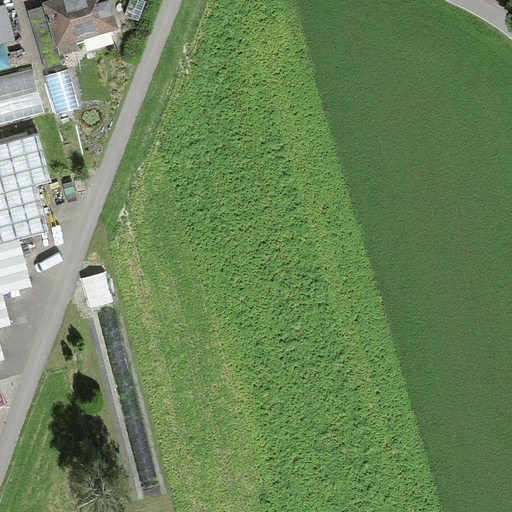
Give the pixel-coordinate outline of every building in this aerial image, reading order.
[(50,0),(61,35),(116,19),(110,0),(50,0)] [(0,36),(12,34),(4,3),(0,4),(0,36)] [(0,125),(48,114),(37,69),(0,78),(0,125)] [(74,110),(68,74),(55,77),(61,112),(74,110)] [(0,145),(0,316),(5,315),(0,296),(0,283),(26,277),(14,231),(43,223),(30,175),(47,170),(37,135),(0,145)] [(92,306),(115,303),(110,274),(87,278),(92,306)]
